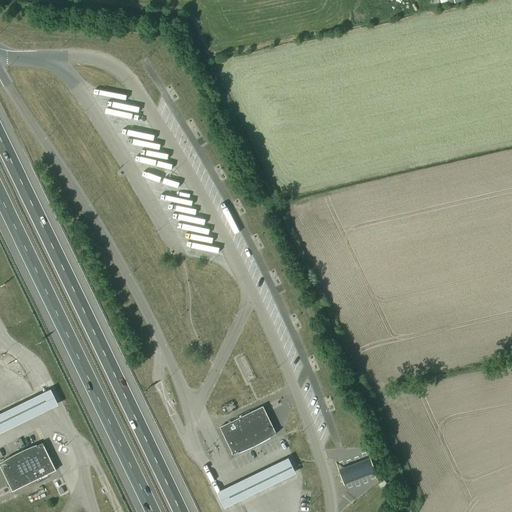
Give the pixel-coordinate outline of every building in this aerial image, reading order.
[(137,126),(140,112),(113,106),(111,114),(118,116),(117,122),(137,126)] [(154,162),(155,149),(144,149),(144,154),(137,154),(136,160),(154,162)] [(152,181),(151,186),(170,190),(171,184),(152,181)] [(0,411),(0,430),(58,404),(51,388),(0,411)] [(219,404),(221,411),(228,409),(226,402),(219,404)] [(265,409),(222,429),(235,456),(278,436),(265,409)] [(43,445),(0,466),(14,493),(57,473),(43,445)] [(351,463),(339,468),(345,484),(356,480),(376,472),(370,456),(351,463)] [(290,459),(218,494),(225,510),(298,475),(290,459)]
